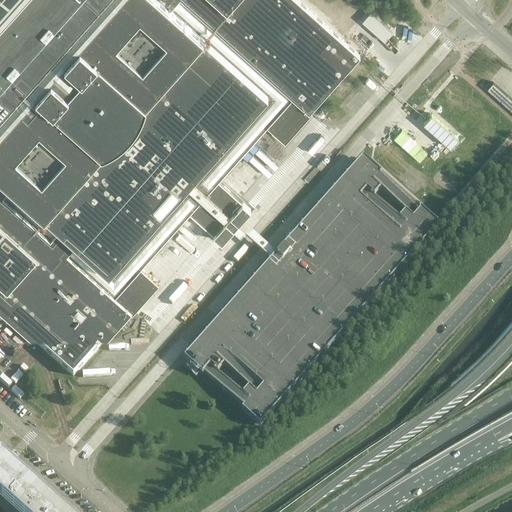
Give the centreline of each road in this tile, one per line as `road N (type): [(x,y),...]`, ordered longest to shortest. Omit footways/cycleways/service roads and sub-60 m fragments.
road 1 (residential): [(61,465),(466,11)]
road 2 (unclassified): [(226,511),(370,407),(511,254)]
road 3 (primary): [(511,396),(330,511)]
road 4 (primary): [(368,511),(494,433)]
